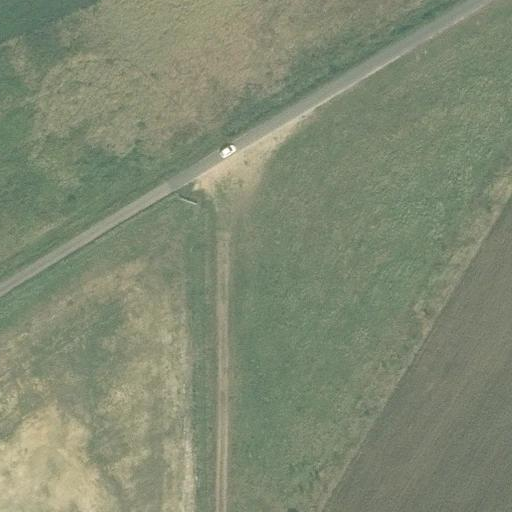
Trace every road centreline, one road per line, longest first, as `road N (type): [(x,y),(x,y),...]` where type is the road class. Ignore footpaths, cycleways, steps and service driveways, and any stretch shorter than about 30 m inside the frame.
road 1 (unclassified): [(0,292),(486,0)]
road 2 (track): [(227,152),(222,511)]
